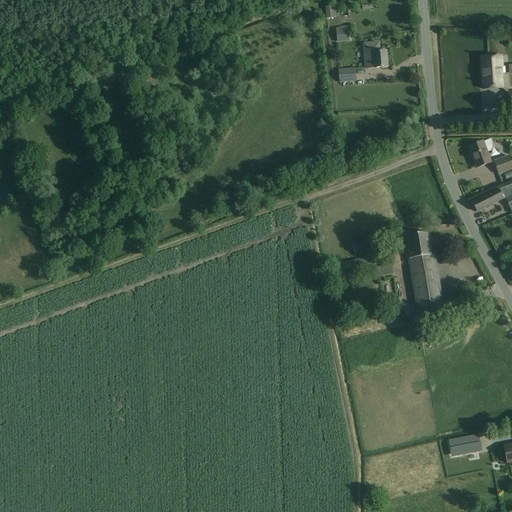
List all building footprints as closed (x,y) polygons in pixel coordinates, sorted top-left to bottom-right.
[(388,67),(386,52),(380,52),(379,43),(364,45),(366,64),(368,64),(368,69),(388,67)] [(484,90),(505,88),(504,57),(481,58),(482,71),(483,71),(484,77),(483,77),(484,90)] [(356,69),(339,71),(340,83),(357,81),(356,69)] [(491,163),(487,152),(490,151),(493,145),(491,139),(468,148),(471,156),(472,156),(477,168),(491,163)] [(511,170),(511,165),(509,156),(494,162),(498,175),(511,170)] [(499,190),(472,203),(477,212),(504,199),(506,200),(511,197),(511,191),(510,186),(499,190)] [(427,232),(417,234),(407,236),(411,259),(409,259),(419,316),(444,312),(434,254),(431,255),(427,232)] [(342,272),(367,266),(365,258),(340,264),(342,272)] [(377,277),(393,275),(392,265),(376,268),(377,277)] [(454,448),(456,448),(458,456),(481,451),(478,436),(461,439),(453,441),(454,448)] [(511,444),(503,446),(507,464),(511,462),(511,444)]
